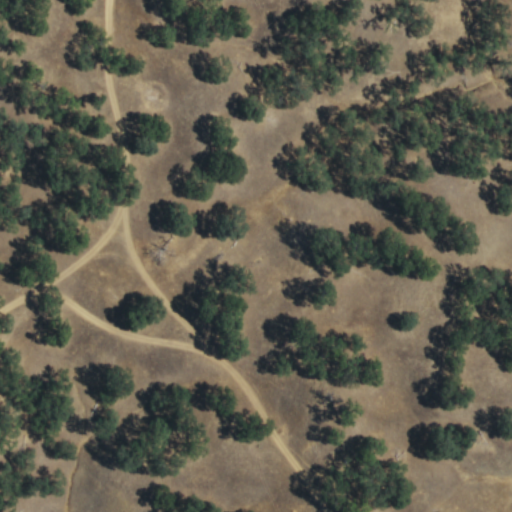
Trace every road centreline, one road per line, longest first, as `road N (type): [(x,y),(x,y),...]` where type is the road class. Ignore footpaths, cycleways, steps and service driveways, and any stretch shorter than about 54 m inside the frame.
road 1 (track): [(327,511),(239,381),(137,264),(121,205),(124,154),(107,94),(104,0)]
road 2 (track): [(209,349),(111,329),(44,293),(0,309)]
road 3 (track): [(27,293),(86,254),(121,205)]
